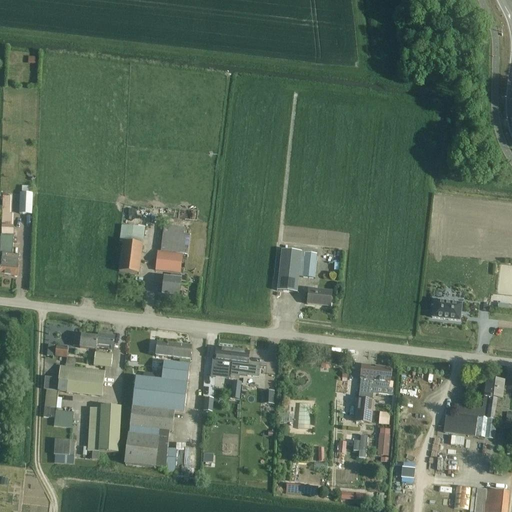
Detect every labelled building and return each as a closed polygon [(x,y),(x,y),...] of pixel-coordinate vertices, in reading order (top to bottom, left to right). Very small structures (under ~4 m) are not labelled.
[(32,215),(32,194),(20,194),(19,215),(32,215)] [(2,254),(0,270),(0,275),(16,277),(18,259),(5,257),(6,254),(12,255),(14,226),(11,226),(1,225),(1,237),(0,254),(2,254)] [(139,275),(140,264),(144,229),(121,226),(119,243),(122,243),(119,273),(139,275)] [(162,232),(160,253),(182,255),(188,256),(190,235),(185,234),(185,231),(184,231),(184,228),(166,226),(166,232),(162,232)] [(281,251),(277,292),(297,294),(297,293),(298,279),(299,277),(314,278),(315,275),(317,254),(281,251)] [(158,252),(156,271),(180,274),(182,255),(160,253),(158,252)] [(178,297),(181,275),(170,274),(170,278),(164,277),(163,284),(160,284),(157,286),(157,291),(159,293),(162,293),(161,295),(178,297)] [(330,307),(331,291),(309,289),(307,304),(330,307)] [(432,317),(432,318),(459,321),(461,306),(461,305),(434,301),(432,317)] [(98,334),(98,337),(97,347),(108,349),(107,350),(112,351),(114,336),(98,334)] [(97,347),(98,337),(81,335),(81,337),(75,336),(74,344),(73,347),(80,348),(95,350),(96,347),(97,347)] [(135,377),(125,464),(154,468),(166,469),(166,474),(174,475),(176,450),(167,449),(169,432),(171,432),(174,412),(183,413),(189,365),(189,361),(191,346),(157,342),(155,356),(173,358),(173,359),(179,360),(179,364),(163,362),(162,371),(157,371),(157,375),(143,373),(143,378),(135,377)] [(66,358),(67,353),(68,348),(56,346),(55,351),(54,357),(66,358)] [(213,357),(210,377),(215,378),(215,375),(229,376),(231,361),(232,351),(216,349),(215,357),(215,358),(213,357)] [(231,370),(230,377),(239,378),(239,376),(240,375),(244,376),(258,378),(260,366),(247,364),(247,363),(248,352),(232,351),(231,361),(232,361),(231,370)] [(110,368),(112,356),(95,353),(94,359),(93,365),(110,368)] [(60,366),(57,392),(102,397),(104,372),(75,368),(65,367),(60,366)] [(375,370),(369,369),(370,366),(361,366),(359,380),(360,380),(358,399),(357,399),(354,423),(371,424),(374,401),(372,401),(373,394),(392,397),(393,390),(389,390),(390,382),(391,368),(375,367),(375,370)] [(445,427),(445,433),(458,434),(458,429),(476,431),(475,437),(494,439),(496,421),(494,419),(496,399),(501,400),(504,382),(486,380),(483,397),(482,408),(456,405),(454,422),(451,421),(446,423),(445,427)] [(44,409),(43,419),(48,420),(48,418),(55,419),(55,421),(54,429),(72,430),(73,423),(73,414),(56,412),(58,392),(46,391),(44,409)] [(263,391),(262,404),(274,405),(275,392),(263,391)] [(118,453),(121,408),(101,406),(100,410),(90,409),(87,451),(92,452),(92,461),(98,461),(99,452),(118,453)] [(279,423),(289,424),(289,414),(280,414),(279,423)] [(388,457),(390,436),(379,435),(377,456),(388,457)] [(366,459),(368,438),(361,437),(360,443),(354,442),(353,452),(359,452),(358,458),(366,459)] [(74,457),(75,442),(68,441),(55,440),(54,456),(69,457),(74,457)] [(345,455),(346,443),(337,442),(336,454),(345,455)] [(203,454),(203,463),(213,463),(213,455),(203,454)] [(468,511),(471,489),(456,488),(453,509),(468,511)] [(506,511),(509,492),(472,489),(470,511),(506,511)] [(340,500),(355,501),(356,494),(341,493),(340,500)]
